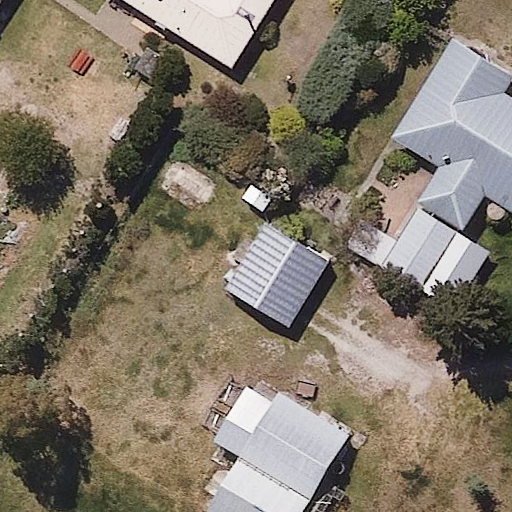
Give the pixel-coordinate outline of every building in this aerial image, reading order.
[(0,0),(0,14),(9,0),(0,0)] [(120,0),(230,69),(276,0),(120,0)] [(439,168),(419,202),(463,228),(484,197),(511,212),(511,98),(503,93),(511,77),(511,76),(451,39),(391,138),(439,168)] [(488,251),(419,209),(395,241),(359,218),(344,243),(452,307),(488,251)] [(327,260),(264,220),(225,285),(291,327),(327,260)] [(303,511),(352,436),(277,389),(272,401),(245,385),(212,443),(240,454),(204,511),(303,511)]
